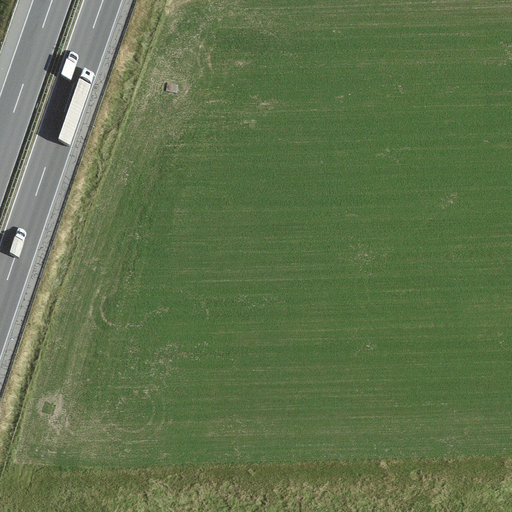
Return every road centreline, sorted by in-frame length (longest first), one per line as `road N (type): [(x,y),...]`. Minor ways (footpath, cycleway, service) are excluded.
road 1 (motorway): [(0,298),(102,0)]
road 2 (motorway): [(51,0),(0,148)]
